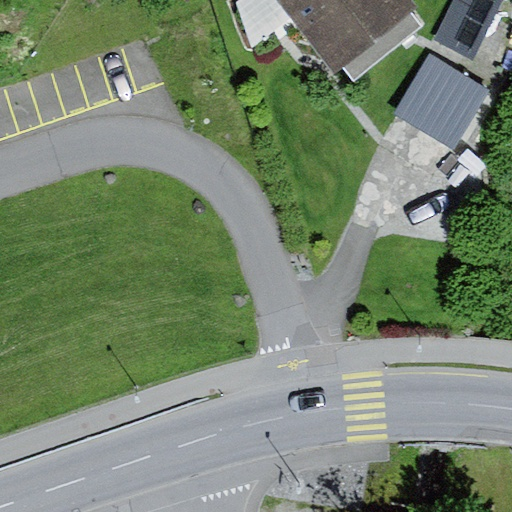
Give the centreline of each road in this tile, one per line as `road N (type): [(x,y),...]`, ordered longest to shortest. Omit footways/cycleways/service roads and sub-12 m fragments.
road 1 (residential): [(307,413),(257,235),(219,176),(185,153),(138,140),(0,175)]
road 2 (primary): [(216,435),(0,507)]
road 3 (primary): [(511,408),(367,404),(307,413)]
